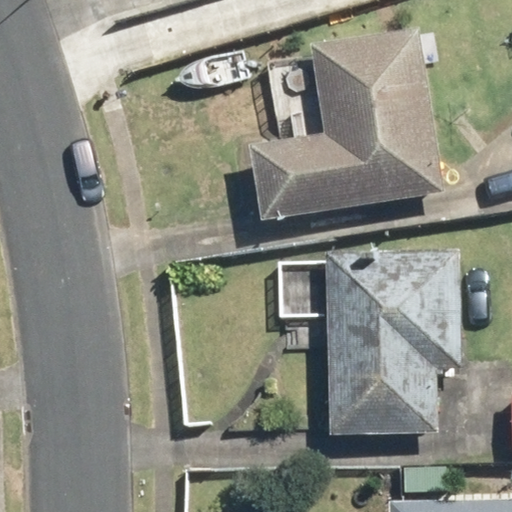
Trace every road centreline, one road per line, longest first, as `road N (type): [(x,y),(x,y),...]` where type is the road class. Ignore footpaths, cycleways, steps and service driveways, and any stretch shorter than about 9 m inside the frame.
road 1 (tertiary): [(89,511),(94,457),(68,262),(24,66)]
road 2 (residential): [(24,66),(282,0)]
